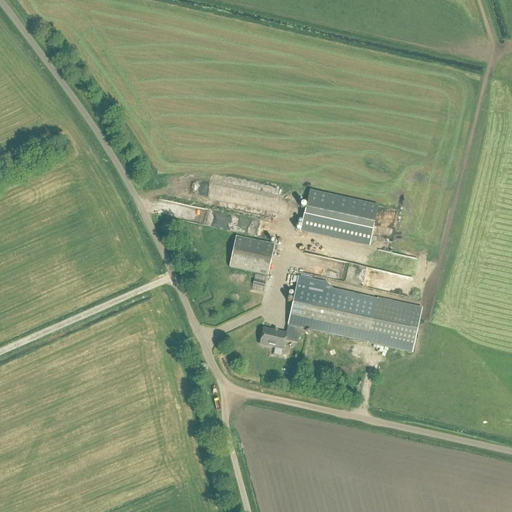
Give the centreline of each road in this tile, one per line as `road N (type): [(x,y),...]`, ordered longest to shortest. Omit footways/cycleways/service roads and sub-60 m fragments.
road 1 (unclassified): [(511,453),(223,385),(123,175),(0,1)]
road 2 (unknown): [(172,275),(0,352)]
road 3 (track): [(247,511),(224,425),(233,391)]
